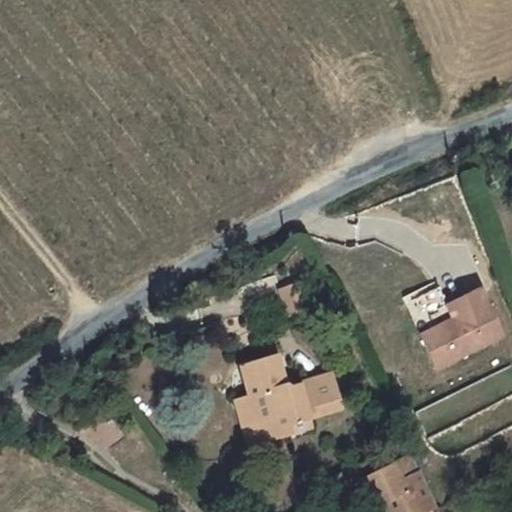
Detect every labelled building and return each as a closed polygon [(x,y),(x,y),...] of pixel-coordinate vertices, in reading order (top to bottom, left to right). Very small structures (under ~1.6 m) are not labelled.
[(279,292),(287,315),(311,307),(302,283),(279,292)] [(437,287),(404,304),(420,336),(436,369),(501,336),(478,290),(446,306),(437,287)] [(274,358),(239,369),(248,398),(244,399),(252,425),(263,422),(268,440),(289,433),(286,425),(307,419),(339,409),(329,375),(295,385),(296,388),(288,390),(283,388),(274,358)] [(244,399),(234,402),(248,446),(268,440),(263,422),(252,425),(244,399)] [(289,433),(309,427),(307,419),(286,425),(289,433)] [(425,511),(436,506),(410,455),(366,478),(362,480),(378,511),(425,511)]
